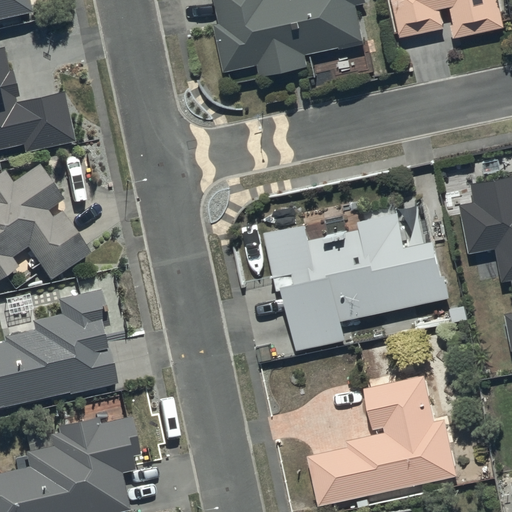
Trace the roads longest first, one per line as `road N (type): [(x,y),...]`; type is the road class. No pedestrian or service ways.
road 1 (residential): [(160,164),(511,92)]
road 2 (residential): [(234,511),(160,164)]
road 3 (residential): [(160,164),(126,0)]
